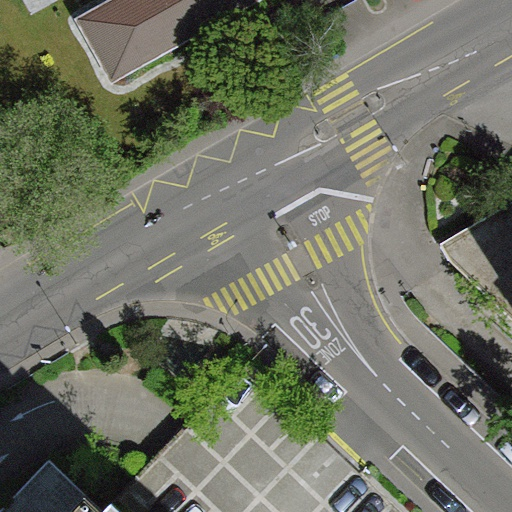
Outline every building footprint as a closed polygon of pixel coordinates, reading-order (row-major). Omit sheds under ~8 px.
[(125,0),(86,22),(115,76),(253,0),(125,0)] [(511,200),(438,245),(451,255),(457,261),(511,228),(511,200)] [(511,228),(457,261),(511,314),(511,228)] [(74,511),(89,497),(52,460),(0,511),(74,511)] [(119,511),(114,506),(107,511),(104,511),(89,497),(74,511),(119,511)]
